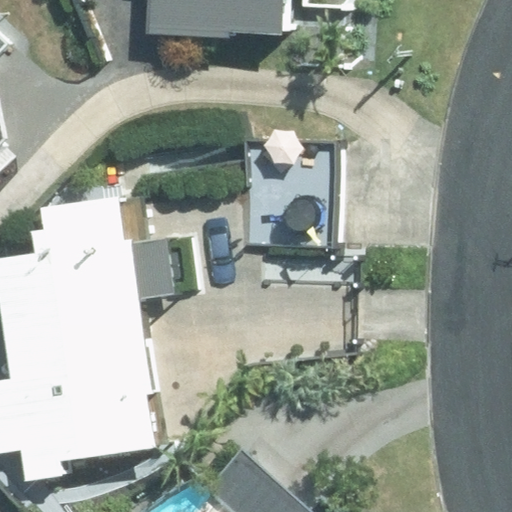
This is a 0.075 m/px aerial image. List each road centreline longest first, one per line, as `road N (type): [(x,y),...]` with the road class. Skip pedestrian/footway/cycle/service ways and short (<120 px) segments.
road 1 (unknown): [(488,145),(342,80),(227,55),(106,66),(0,165)]
road 2 (residential): [(511,58),(482,198),(487,456),(501,511)]
